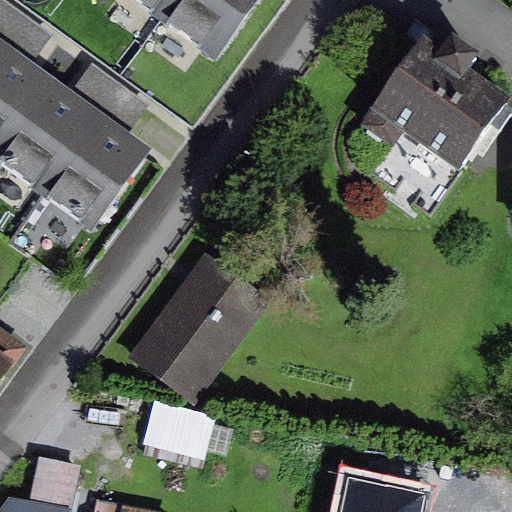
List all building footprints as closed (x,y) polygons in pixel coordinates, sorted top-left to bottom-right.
[(0,146),(112,227),(171,146),(146,128),(165,101),(107,59),(87,86),(54,62),(73,37),(21,0),(5,0),(0,8),(0,146)] [(149,0),(227,63),(278,0),(149,0)] [(494,67),(469,50),(460,62),(433,43),(373,129),(407,153),(397,166),(452,204),(511,118),(511,97),(486,80),(494,67)] [(203,399),(276,299),(222,259),(149,360),(203,399)] [(0,421),(50,350),(0,314),(0,421)] [(45,508),(68,511),(85,511),(93,470),(54,462),(45,508)]
